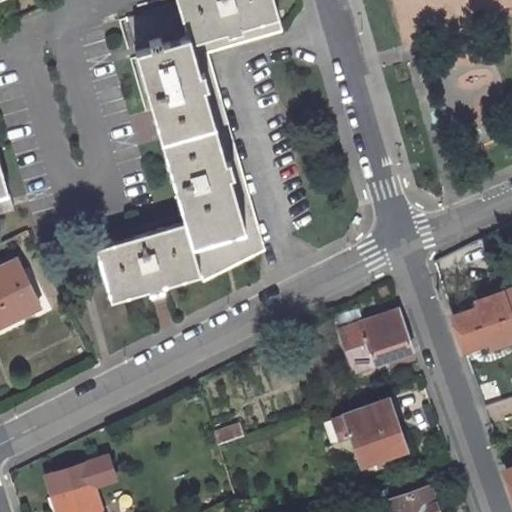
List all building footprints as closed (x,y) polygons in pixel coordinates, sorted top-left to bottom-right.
[(127,17),(181,216),(91,240),(105,296),(142,287),(143,291),(160,286),(159,282),(196,272),(252,244),(243,214),(198,45),(279,22),(272,0),(179,0),(180,3),(127,17)] [(0,161),(0,205),(12,202),(0,161)] [(456,247),(433,259),(438,275),(463,267),(456,247)] [(14,253),(0,260),(0,320),(37,302),(14,253)] [(470,306),(450,312),(462,346),(487,338),(489,344),(511,336),(511,325),(500,289),(468,300),(470,306)] [(361,305),(336,313),(340,327),(365,318),(362,306),(361,305)] [(365,318),(340,327),(353,367),(388,356),(411,349),(397,307),(365,318)] [(390,364),(414,356),(411,349),(388,356),(390,364)] [(350,433),(360,461),(369,458),(373,468),(402,457),(391,423),(382,396),(342,410),(350,433)] [(321,418),(329,440),(350,433),(342,410),(321,418)] [(391,423),(402,457),(410,455),(399,420),(391,423)] [(212,440),(236,432),(233,423),(209,431),(212,440)] [(511,461),(502,465),(511,492),(511,461)] [(102,511),(91,478),(52,490),(59,511),(102,511)] [(385,496),(390,511),(435,511),(425,483),(385,496)]
